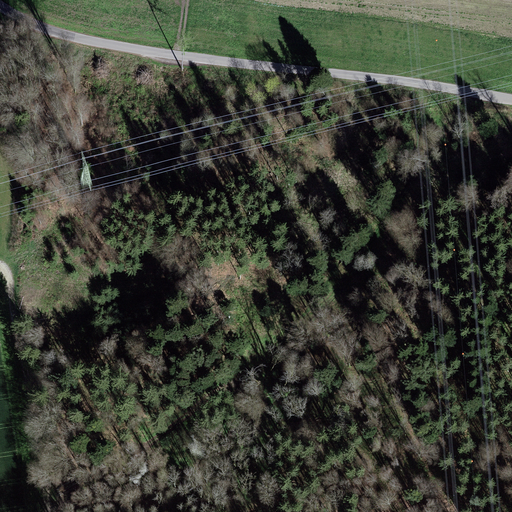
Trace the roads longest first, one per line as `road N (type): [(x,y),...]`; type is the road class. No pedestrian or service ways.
road 1 (track): [(82,511),(246,377),(362,259),(471,94)]
road 2 (unclassified): [(0,1),(52,29),(109,46),(511,101)]
road 3 (track): [(0,265),(10,285),(43,511)]
road 4 (track): [(277,511),(246,377)]
